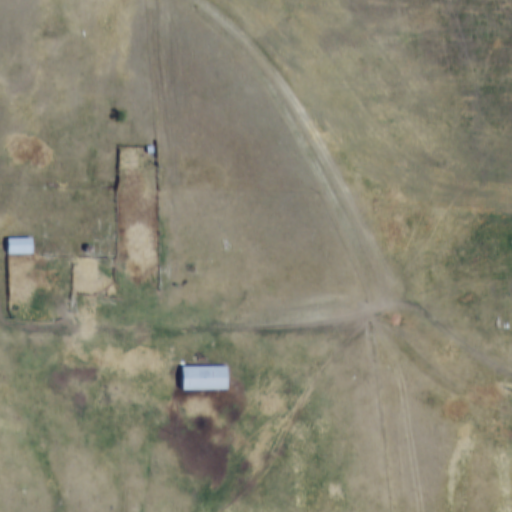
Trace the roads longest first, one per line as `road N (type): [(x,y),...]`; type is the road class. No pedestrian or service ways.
road 1 (track): [(511,410),(445,382),(402,341),(348,225),(274,98),(185,0)]
road 2 (track): [(202,317),(352,308),(387,321)]
